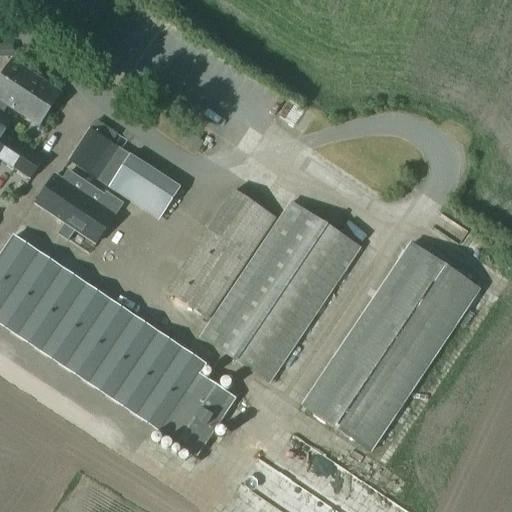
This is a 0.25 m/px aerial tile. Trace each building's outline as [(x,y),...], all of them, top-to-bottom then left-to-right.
[(0,160),(30,181),(42,162),(2,136),(10,124),(0,117),(7,108),(39,128),(60,97),(11,65),(0,81),(0,160)] [(89,132),(68,165),(106,189),(159,225),(180,191),(89,132)] [(186,148),(196,154),(202,144),(192,138),(186,148)] [(52,182),(34,207),(65,228),(57,239),(67,246),(74,235),(95,249),(122,211),(106,200),(98,213),(52,182)] [(232,193),(166,294),(207,322),(274,221),(232,193)] [(289,205),(200,340),(269,386),(358,250),(289,205)] [(12,241),(0,259),(0,328),(195,457),(233,401),(198,378),(205,368),(12,241)] [(413,248),(304,411),(371,456),(480,293),(413,248)] [(210,511),(267,511),(226,487),(210,511)]
